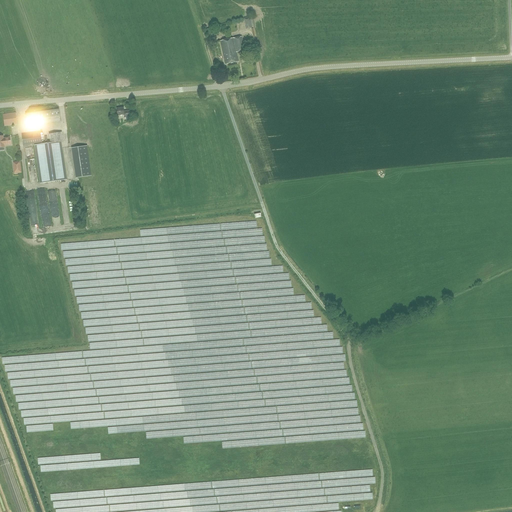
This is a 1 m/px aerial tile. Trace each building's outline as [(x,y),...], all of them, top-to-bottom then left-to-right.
[(252,28),(250,17),(244,19),(247,29),(252,28)] [(236,52),(245,50),(242,36),(220,41),(225,64),(238,61),(236,52)] [(133,117),(133,110),(124,111),(124,108),(117,109),(118,116),(124,115),(124,118),(133,117)] [(60,121),(59,110),(26,114),(27,126),(60,121)] [(5,126),(7,126),(17,124),(16,113),(15,113),(4,115),(5,126)] [(67,180),(61,142),(63,142),(62,132),(49,134),(51,143),(35,145),(40,183),(67,180)] [(42,143),(40,133),(22,135),(23,145),(42,143)] [(11,144),(10,137),(3,138),(3,136),(2,136),(1,135),(0,135),(0,147),(4,147),(4,145),(11,144)] [(71,148),(76,178),(92,176),(87,146),(71,148)] [(31,147),(24,149),(26,156),(33,154),(31,147)] [(52,223),(58,222),(57,203),(50,203),(52,223)]
